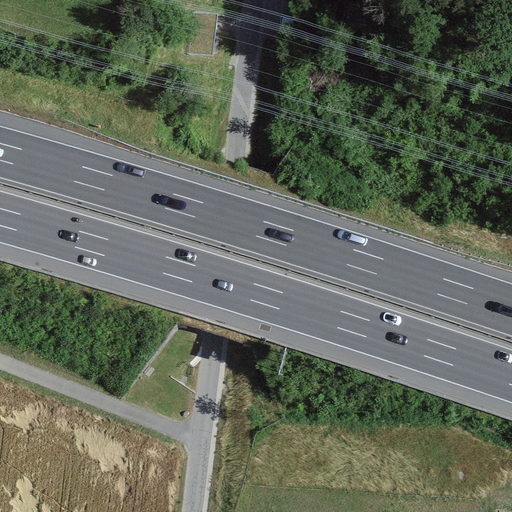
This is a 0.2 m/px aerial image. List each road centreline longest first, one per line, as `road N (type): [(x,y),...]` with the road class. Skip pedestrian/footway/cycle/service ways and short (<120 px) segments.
road 1 (motorway): [(0,217),(511,377)]
road 2 (motorway): [(511,310),(0,152)]
road 3 (unclassified): [(202,440),(256,0)]
